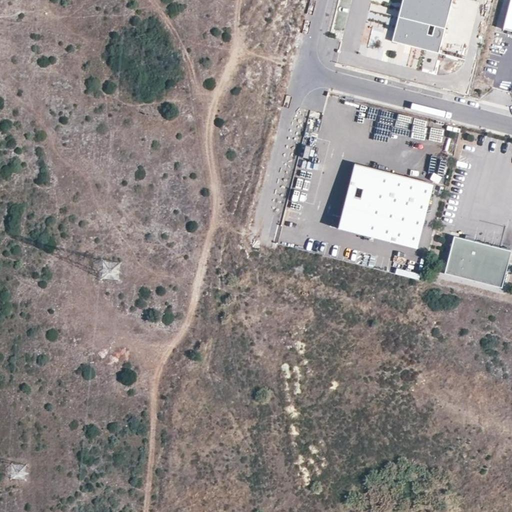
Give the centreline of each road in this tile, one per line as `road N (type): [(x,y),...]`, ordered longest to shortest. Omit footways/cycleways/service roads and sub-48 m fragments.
road 1 (track): [(153,0),(194,78),(219,201),(190,322),(155,379),(145,511)]
road 2 (unknown): [(297,87),(331,114),(319,195),(327,230),(411,260)]
road 3 (residential): [(303,72),(511,125)]
road 4 (residential): [(259,227),(303,72)]
road 5 (track): [(240,0),(236,50),(303,72)]
